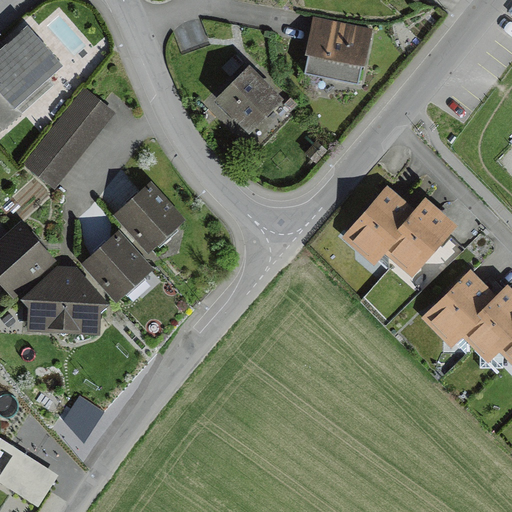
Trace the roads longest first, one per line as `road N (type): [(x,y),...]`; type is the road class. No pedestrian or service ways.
road 1 (residential): [(284,252),(156,405),(82,511)]
road 2 (residential): [(494,0),(284,252)]
road 3 (residential): [(121,0),(178,130),(284,252)]
